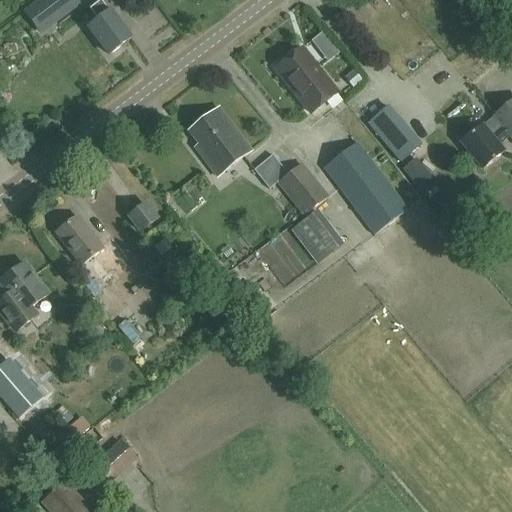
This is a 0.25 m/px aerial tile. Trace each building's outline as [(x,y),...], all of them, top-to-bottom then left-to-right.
[(56,21),(78,4),(75,0),(43,0),(41,1),(25,13),(40,33),(56,21)] [(108,55),(130,40),(110,12),(109,13),(101,2),(90,10),(98,21),(89,28),(108,55)] [(488,30),(498,22),(488,10),(478,18),(488,30)] [(337,94),(302,49),(291,58),(286,56),(279,62),(280,67),(276,70),(311,115),(337,94)] [(479,79),(500,64),(489,49),(468,64),(479,79)] [(511,102),(495,116),(504,127),(502,128),(509,137),(510,136),(511,138),(511,102)] [(388,107),(368,124),(401,163),(421,146),(388,107)] [(195,148),(218,178),(251,153),(218,110),(189,132),(199,146),(195,148)] [(504,127),(495,116),(494,117),(495,117),(482,127),(462,143),(483,170),(504,154),(498,146),(509,137),(502,128),(504,127)] [(406,209),(357,142),(324,165),(373,234),(406,209)] [(304,215),(326,197),(302,166),(285,179),(269,159),(256,169),(271,190),(278,184),(304,215)] [(140,232),(157,220),(145,205),(129,217),(140,232)] [(118,287),(136,274),(110,240),(101,247),(78,217),(56,234),(81,267),(95,256),(118,287)] [(161,258),(171,251),(164,240),(153,248),(161,258)] [(0,281),(0,284),(8,295),(0,301),(0,313),(14,332),(36,316),(30,308),(48,295),(24,263),(0,281)] [(106,489),(137,460),(120,441),(89,469),(106,489)] [(87,511),(63,486),(46,502),(55,511),(87,511)]
